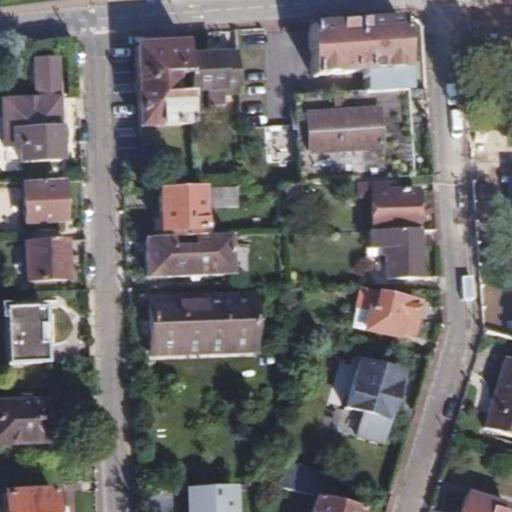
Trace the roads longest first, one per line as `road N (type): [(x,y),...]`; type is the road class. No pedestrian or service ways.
road 1 (residential): [(436,0),(457,321),(407,511)]
road 2 (residential): [(94,16),(114,511)]
road 3 (tertiary): [(345,0),(94,16)]
